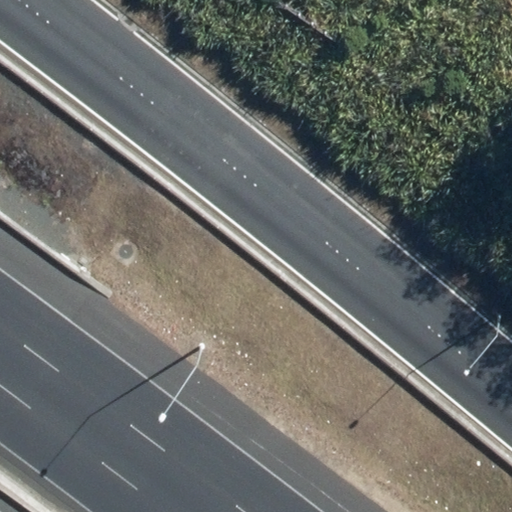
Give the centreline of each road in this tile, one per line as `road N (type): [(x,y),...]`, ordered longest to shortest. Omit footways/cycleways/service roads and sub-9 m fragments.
road 1 (motorway): [(22,0),(511,391)]
road 2 (motorway): [(0,382),(175,511)]
